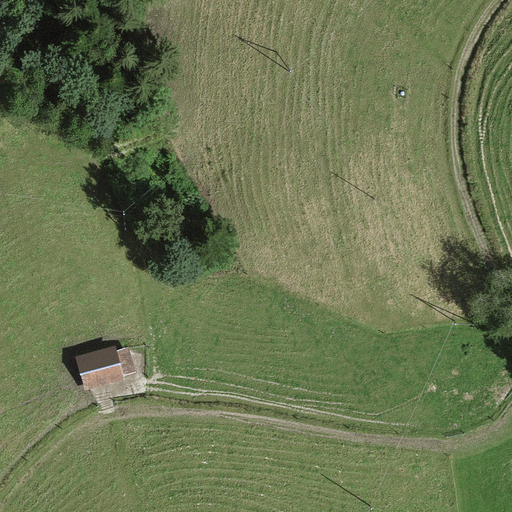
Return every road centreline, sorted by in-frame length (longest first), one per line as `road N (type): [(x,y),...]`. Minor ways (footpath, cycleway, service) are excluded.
road 1 (track): [(0,510),(64,438),(108,420),(160,413),(422,450),(460,447),(494,430),(511,406)]
road 2 (track): [(511,338),(464,204),(458,147),(469,41),(491,0)]
